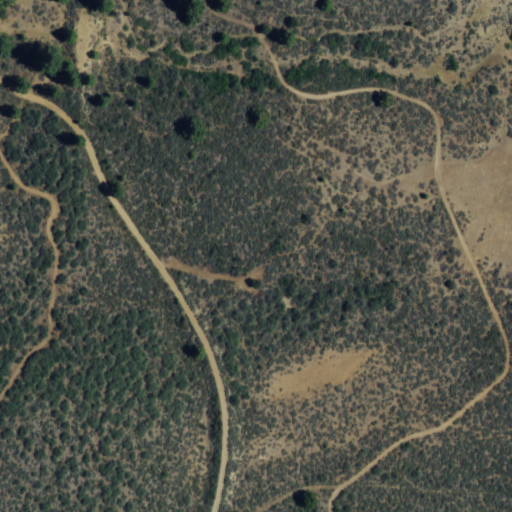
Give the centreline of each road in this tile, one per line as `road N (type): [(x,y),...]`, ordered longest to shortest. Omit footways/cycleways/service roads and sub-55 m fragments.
road 1 (track): [(327,511),(329,495),(352,475),(401,438),(438,426),(500,374),(502,338),(443,203),(429,111),(381,89),(315,96),(289,89),(251,27),(200,0)]
road 2 (track): [(211,511),(222,420),(199,336),(105,191),(75,129),(0,80)]
